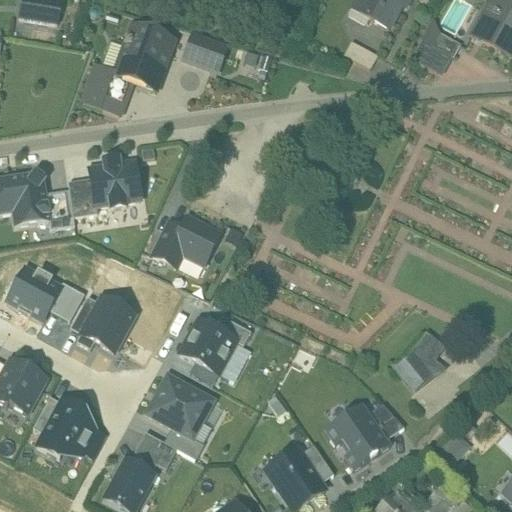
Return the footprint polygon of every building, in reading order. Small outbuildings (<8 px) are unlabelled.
[(57,28),(61,5),(32,0),(22,0),(18,22),(57,28)] [(360,0),(354,12),(352,11),(351,12),(373,25),(374,23),(387,30),(386,32),(388,33),(405,0),(360,0)] [(487,9),(471,39),(511,61),(511,58),(511,0),(507,0),(499,15),(487,9)] [(173,43),(133,28),(127,44),(117,41),(116,44),(126,47),(115,76),(110,74),(110,75),(132,83),(155,92),(173,43)] [(461,47),(439,35),(432,48),(431,49),(447,58),(453,61),(461,47)] [(226,52),(192,40),(184,62),(217,75),(226,52)] [(432,48),(421,42),(410,61),(437,76),(447,58),(431,49),(432,48)] [(378,60),(351,45),(344,59),(370,73),(378,60)] [(110,74),(97,69),(83,107),(119,120),(132,83),(110,75),(110,74)] [(89,174),(90,184),(95,212),(96,212),(109,210),(110,213),(126,211),(125,207),(140,205),(134,167),(119,169),(119,163),(103,166),(104,172),(89,174)] [(33,178),(0,183),(0,219),(12,218),(14,232),(48,227),(49,226),(45,199),(44,187),(45,185),(34,176),(33,178)] [(97,219),(96,212),(95,212),(90,184),(68,187),(69,195),(73,223),(97,219)] [(74,231),(73,223),(69,195),(45,199),(49,226),(48,227),(49,235),(74,231)] [(203,271),(219,239),(187,222),(181,235),(171,254),(171,255),(203,271)] [(165,267),(171,255),(171,254),(181,235),(168,229),(152,261),(165,267)] [(260,267),(312,290),(320,272),(268,249),(260,267)] [(25,272),(6,307),(18,314),(18,315),(19,316),(20,315),(29,320),(28,321),(30,322),(31,320),(42,327),(49,315),(62,292),(60,292),(51,287),(52,284),(38,276),(36,279),(25,272)] [(245,296),(312,324),(320,304),(253,276),(245,296)] [(62,292),(49,315),(70,327),(85,300),(62,288),(60,292),(62,292)] [(75,344),(112,360),(132,316),(95,299),(75,344)] [(222,321),(215,333),(237,345),(236,347),(243,351),(251,337),(222,321)] [(199,324),(179,359),(218,380),(236,347),(237,345),(215,333),(199,324)] [(426,338),(404,366),(392,371),(393,373),(395,372),(413,395),(431,382),(425,374),(442,351),(426,338)] [(45,385),(10,366),(7,372),(0,384),(0,408),(7,412),(9,408),(27,418),(45,385)] [(213,406),(167,381),(146,419),(172,433),(192,444),(193,444),(213,406)] [(33,434),(44,439),(61,408),(50,402),(33,434)] [(81,463),(83,458),(95,436),(80,428),(85,417),(63,405),(61,408),(44,439),(37,452),(60,465),(65,454),(81,463)] [(362,409),(324,435),(335,452),(342,447),(349,458),(343,462),(353,476),(390,451),(386,444),(368,418),(362,409)] [(368,418),(386,444),(404,432),(382,409),(368,418)] [(172,433),(164,448),(177,455),(195,465),(204,449),(193,444),(192,444),(172,433)] [(105,441),(95,436),(83,458),(93,463),(105,441)] [(166,475),(177,455),(164,448),(145,438),(134,458),(143,463),(156,470),(166,475)] [(300,459),(320,488),(334,479),(314,449),(300,459)] [(282,471),(269,480),(290,511),(300,511),(326,495),(320,488),(300,459),(297,454),(279,466),(282,471)] [(138,472),(125,466),(104,504),(118,511),(136,511),(153,481),(151,480),(156,470),(143,463),(138,472)] [(427,511),(429,511),(444,501),(437,491),(421,503),(427,511)] [(406,511),(393,499),(380,511),(406,511)]
